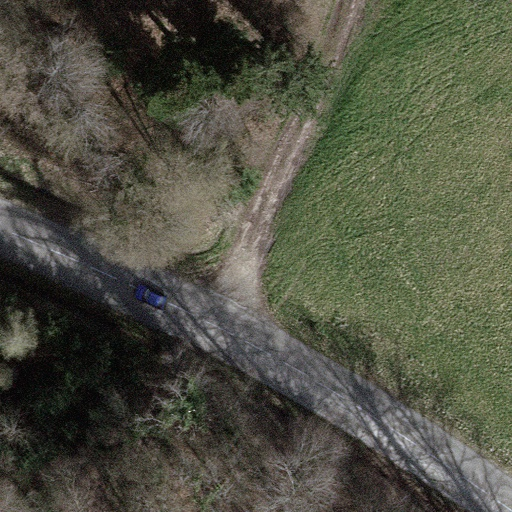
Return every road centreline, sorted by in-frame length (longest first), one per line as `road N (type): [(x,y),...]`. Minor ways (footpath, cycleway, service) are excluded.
road 1 (tertiary): [(0,235),(179,312),(472,511)]
road 2 (track): [(214,336),(306,44)]
